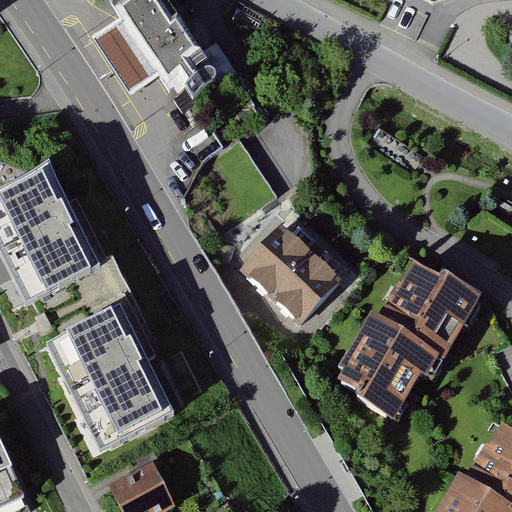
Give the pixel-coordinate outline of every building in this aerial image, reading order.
[(170,31),(148,0),(137,0),(112,16),(120,29),(157,83),(164,94),(176,86),(182,94),(195,86),(186,74),(199,66),(174,29),(170,31)] [(413,0),(435,10),(474,0),(413,0)] [(120,29),(94,46),(130,101),(157,83),(120,29)] [(12,198),(0,203),(0,249),(8,265),(22,258),(42,295),(89,271),(54,204),(23,220),(12,198)] [(342,285),(278,232),(240,276),(303,332),(342,285)] [(438,287),(411,271),(398,293),(395,291),(375,324),(438,362),(445,366),(481,308),(440,283),(438,287)] [(40,324),(92,443),(182,404),(130,284),(40,324)] [(375,324),(369,320),(330,385),(355,401),(353,405),(396,431),(438,362),(375,324)] [(511,439),(499,432),(487,453),(483,450),(465,484),(511,511),(511,439)] [(0,491),(18,483),(0,444),(0,491)] [(173,511),(150,469),(106,492),(117,511),(173,511)] [(511,511),(465,484),(458,481),(441,511),(511,511)]
